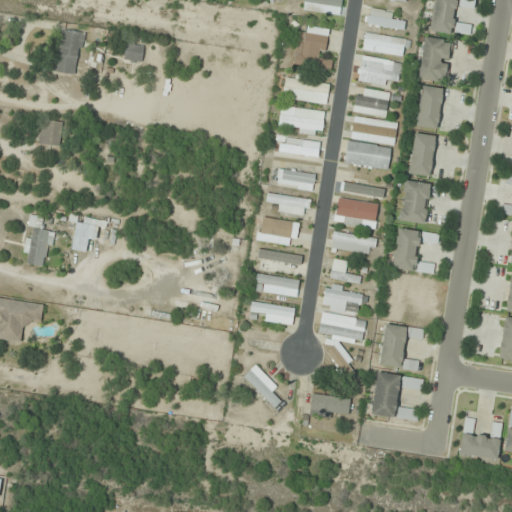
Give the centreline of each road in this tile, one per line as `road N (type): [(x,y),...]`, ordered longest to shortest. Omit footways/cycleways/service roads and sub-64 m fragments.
road 1 (residential): [(500,0),(432,450),(363,440)]
road 2 (residential): [(354,0),(300,354)]
